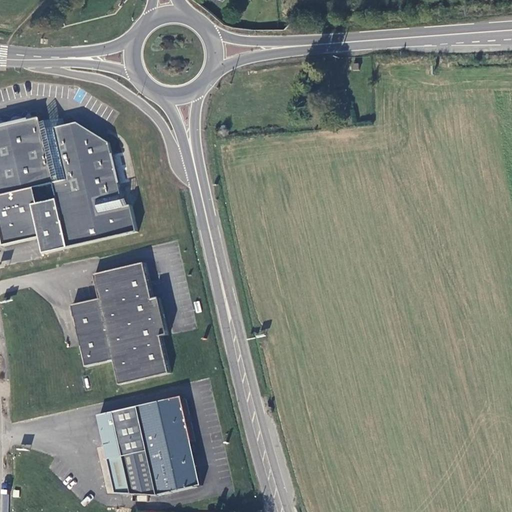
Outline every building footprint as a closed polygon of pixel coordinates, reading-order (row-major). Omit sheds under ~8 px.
[(0,117),(0,123),(1,128),(31,121),(29,111),(25,112),(26,115),(17,117),(16,114),(11,115),(12,118),(3,120),(2,117),(0,117)] [(126,208),(121,186),(114,156),(111,144),(103,139),(80,124),(67,127),(44,132),(42,124),(41,119),(31,121),(1,128),(0,128),(0,196),(37,188),(55,184),(59,199),(40,204),(34,206),(42,239),(45,254),(140,233),(133,207),(126,208)] [(44,132),(67,127),(65,119),(42,124),(44,132)] [(114,156),(121,186),(131,184),(130,179),(127,180),(125,171),(128,171),(127,166),(123,167),(121,158),(125,157),(124,153),(114,156)] [(37,188),(0,196),(0,223),(5,247),(42,239),(34,206),(40,204),(37,188)] [(146,264),(95,276),(101,300),(74,306),(83,346),(88,367),(115,362),(121,385),(171,374),(163,336),(170,335),(162,300),(155,302),(146,264)] [(183,398),(99,416),(116,495),(159,496),(203,486),(183,398)]
